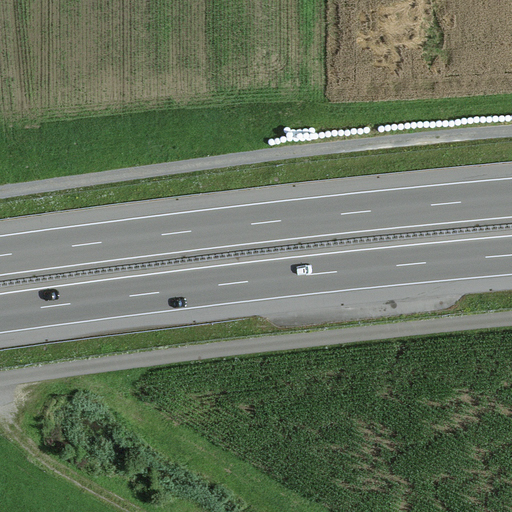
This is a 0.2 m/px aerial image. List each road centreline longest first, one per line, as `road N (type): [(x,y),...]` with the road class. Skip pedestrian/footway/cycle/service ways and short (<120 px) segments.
road 1 (unclassified): [(0,382),(511,322)]
road 2 (track): [(511,135),(0,194)]
road 3 (motorway): [(511,201),(0,258)]
road 4 (motorway): [(0,318),(511,262)]
road 5 (track): [(132,511),(49,465),(0,420)]
